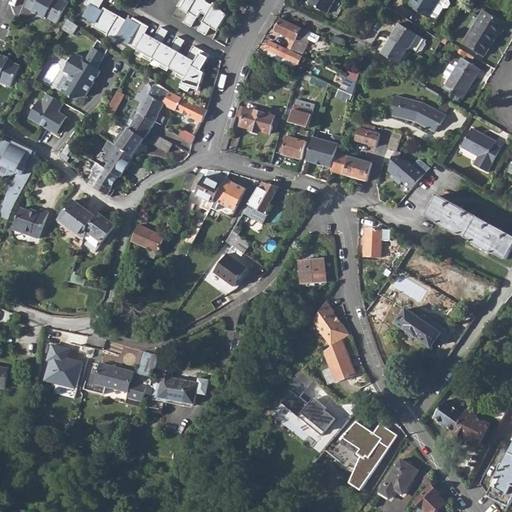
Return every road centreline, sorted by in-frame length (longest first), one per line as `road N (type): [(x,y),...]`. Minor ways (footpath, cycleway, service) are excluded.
road 1 (residential): [(208,155),(327,199),(342,234),(355,317),(408,426)]
road 2 (residential): [(129,210),(103,315),(77,326),(55,324),(0,302)]
road 3 (residential): [(408,426),(511,285)]
road 4 (residential): [(129,210),(101,202),(0,125)]
